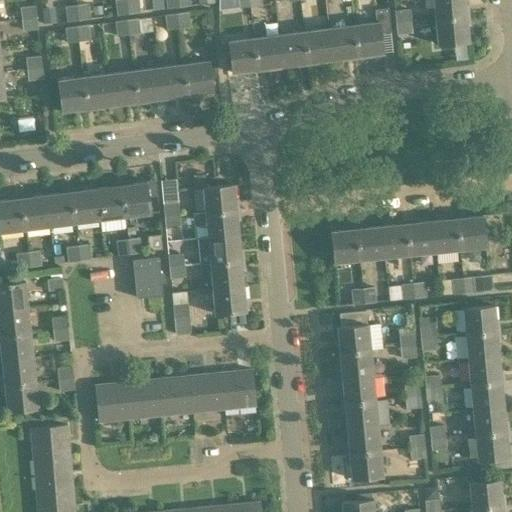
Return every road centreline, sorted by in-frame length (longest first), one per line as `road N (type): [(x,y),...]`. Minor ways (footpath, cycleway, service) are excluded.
road 1 (residential): [(279,334),(87,356),(80,372),(89,471),(103,482),(210,471),(224,453),(291,446)]
road 2 (residential): [(0,162),(215,135),(261,137)]
road 3 (residential): [(261,137),(287,119),(372,92),(511,80)]
road 4 (residential): [(268,209),(511,189)]
road 5 (residential): [(279,334),(268,209)]
